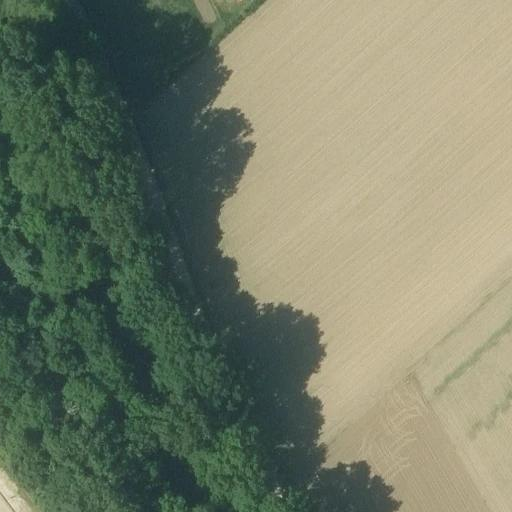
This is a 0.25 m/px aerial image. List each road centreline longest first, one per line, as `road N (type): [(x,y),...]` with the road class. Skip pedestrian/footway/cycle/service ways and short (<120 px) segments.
road 1 (track): [(278,511),(59,0)]
road 2 (track): [(0,128),(91,363),(163,511)]
